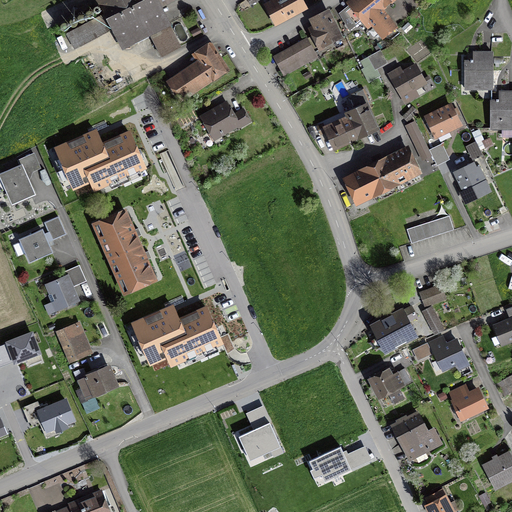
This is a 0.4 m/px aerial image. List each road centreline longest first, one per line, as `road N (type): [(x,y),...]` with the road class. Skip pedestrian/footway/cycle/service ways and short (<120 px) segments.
road 1 (tertiary): [(359,294),(325,185),(243,48)]
road 2 (tertiary): [(104,443),(330,346)]
road 3 (residential): [(330,346),(412,511)]
road 4 (residential): [(359,294),(391,275),(511,238)]
